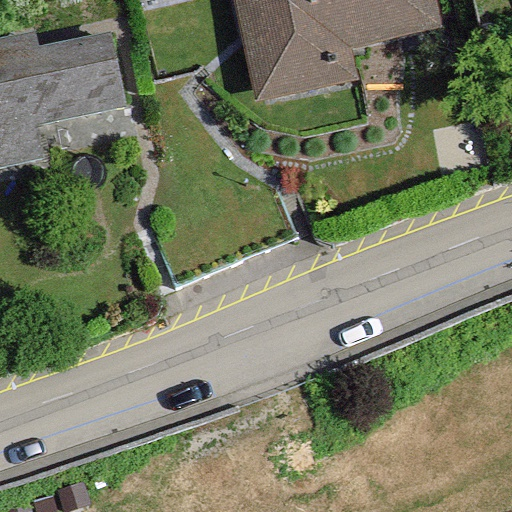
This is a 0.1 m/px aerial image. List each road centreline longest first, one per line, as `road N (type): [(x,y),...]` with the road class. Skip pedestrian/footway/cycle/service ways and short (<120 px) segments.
road 1 (tertiary): [(511,238),(0,421)]
road 2 (motorway): [(0,243),(102,167),(362,0)]
